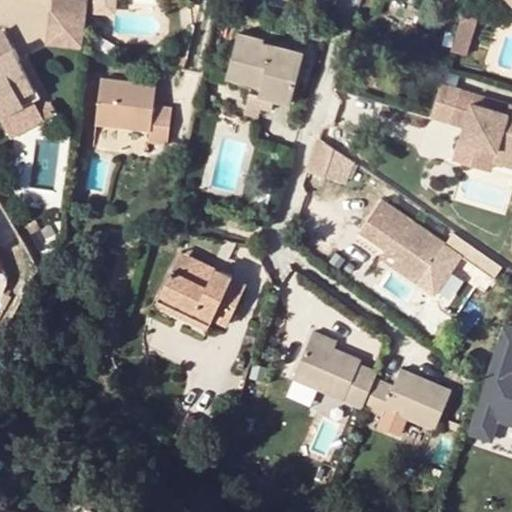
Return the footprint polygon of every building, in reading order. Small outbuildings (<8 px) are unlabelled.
[(52,0),(49,38),(85,42),(87,15),(87,0),(52,0)] [(462,14),(455,50),(469,53),(476,17),(462,14)] [(2,29),(0,30),(0,44),(4,53),(12,48),(2,29)] [(260,84),(292,92),(303,50),(263,40),(264,37),(237,31),(226,73),(261,81),(260,84)] [(0,117),(21,105),(23,104),(22,102),(37,93),(20,61),(13,48),(12,48),(4,53),(0,54),(0,117)] [(97,122),(123,126),(150,130),(149,141),(164,142),(168,106),(154,104),(157,83),(102,77),(97,122)] [(427,110),(445,116),(454,84),(436,79),(427,110)] [(260,84),(259,90),(274,94),(290,98),(292,92),(260,84)] [(457,85),(454,84),(445,116),(448,116),(457,85)] [(274,94),(259,90),(249,88),(246,99),(262,103),(272,105),(274,94)] [(89,91),(81,90),(75,131),(77,131),(84,132),(89,91)] [(40,99),(37,93),(22,102),(23,104),(21,105),(23,108),(40,99)] [(470,98),(458,134),(493,145),(491,155),(511,162),(511,101),(510,101),(507,109),(470,98)] [(262,103),(246,99),(244,109),(259,112),(262,103)] [(333,137),(332,140),(337,144),(349,153),(351,150),(356,129),(337,123),(333,137)] [(147,152),(149,141),(150,130),(123,126),(121,148),(147,152)] [(337,144),(320,132),(310,167),(329,171),(337,144)] [(491,155),(493,145),(458,134),(453,153),(488,164),(491,155)] [(445,237),(383,193),(362,224),(388,243),(402,254),(397,261),(434,288),(461,249),(494,271),(502,259),(454,225),(445,237)] [(382,251),(397,261),(402,254),(388,243),(382,251)] [(179,252),(172,265),(184,271),(190,257),(179,252)] [(161,290),(212,314),(226,320),(243,284),(229,279),(230,275),(190,257),(184,271),(172,265),(161,290)] [(156,301),(208,326),(212,314),(161,290),(156,301)] [(511,360),(511,326),(500,323),(464,427),(484,434),(490,414),(511,419),(511,367),(510,367),(511,360)] [(313,328),(310,336),(333,345),(337,338),(313,328)] [(293,376),(361,403),(373,375),(376,369),(358,362),(360,356),(333,345),(310,336),(293,376)] [(393,383),(373,375),(361,403),(381,412),(404,421),(407,414),(434,425),(450,387),(399,367),(393,383)] [(293,381),(289,397),(313,404),(317,388),(293,381)] [(314,409),(351,418),(355,403),(318,394),(314,409)] [(174,430),(184,439),(203,419),(192,410),(174,430)] [(404,421),(381,412),(379,417),(401,427),(404,421)] [(210,426),(203,419),(184,439),(192,446),(210,426)] [(0,511),(29,511),(33,501),(0,490),(0,511)]
